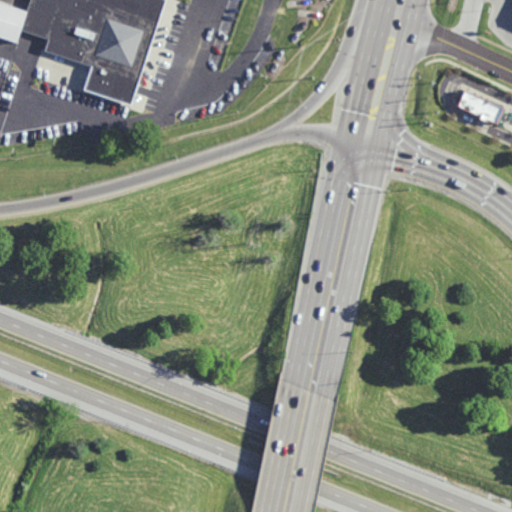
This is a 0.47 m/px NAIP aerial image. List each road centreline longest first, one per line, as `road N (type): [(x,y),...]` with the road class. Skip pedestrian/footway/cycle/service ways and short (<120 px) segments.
road 1 (motorway): [(480,511),(0,319)]
road 2 (motorway): [(0,362),(368,511)]
road 3 (motorway): [(262,138),(120,185),(0,210)]
road 4 (primary): [(310,389),(363,140)]
road 5 (motorway): [(395,21),(316,105),(262,138)]
road 6 (motorway): [(511,202),(459,168),(363,140)]
road 7 (residential): [(511,70),(395,21)]
road 8 (primary): [(283,511),(310,389)]
road 9 (primary): [(363,140),(395,21)]
